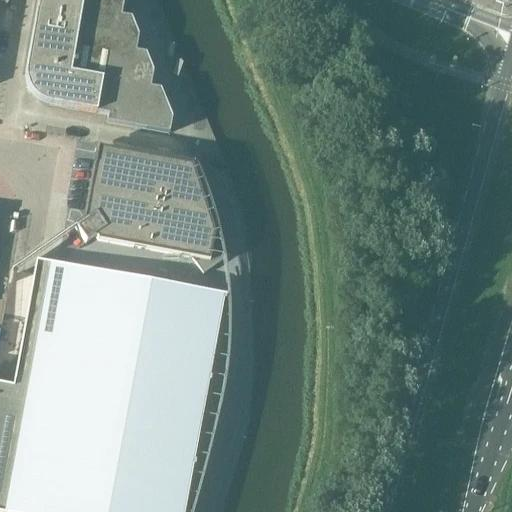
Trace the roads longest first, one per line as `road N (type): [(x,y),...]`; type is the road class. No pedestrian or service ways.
road 1 (primary): [(511,55),(380,511)]
road 2 (primary): [(469,511),(511,376)]
road 3 (unclassified): [(25,246),(37,158),(0,151)]
